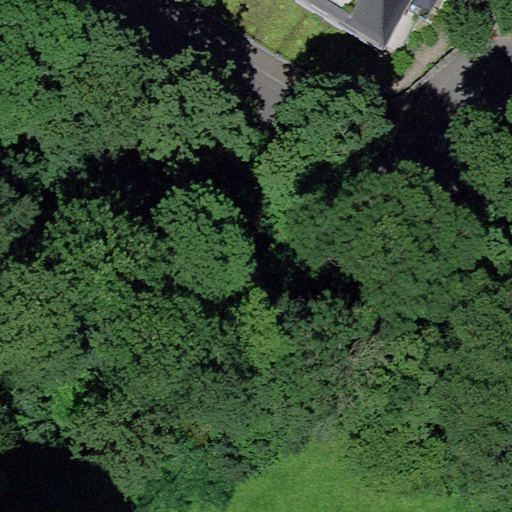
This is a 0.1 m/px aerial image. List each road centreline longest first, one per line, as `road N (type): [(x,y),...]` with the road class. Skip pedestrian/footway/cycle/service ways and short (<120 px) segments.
road 1 (residential): [(387,179),(301,119),(80,0)]
road 2 (residential): [(511,66),(492,68),(451,97),(387,179)]
road 3 (residential): [(387,179),(511,291)]
